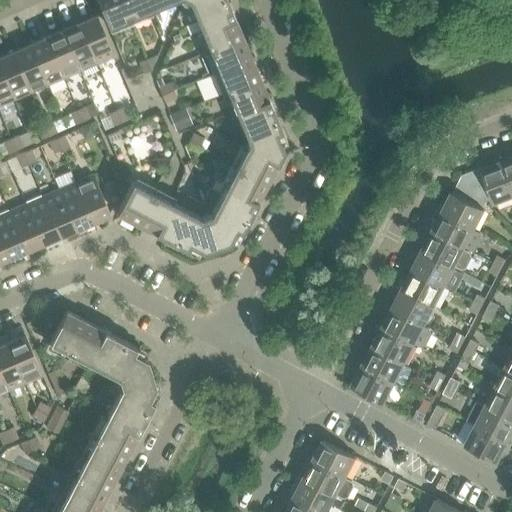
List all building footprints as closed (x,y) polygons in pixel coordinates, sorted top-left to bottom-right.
[(96,0),(108,26),(170,0),(96,0)] [(251,57),(234,17),(227,0),(188,0),(210,51),(201,54),(209,75),(218,71),(251,57)] [(114,56),(96,15),(79,23),(96,63),(114,56)] [(96,63),(79,23),(62,30),(80,71),(96,63)] [(80,71),(62,30),(46,37),(64,78),(80,71)] [(64,78),(46,37),(29,44),(47,85),(64,78)] [(47,85),(29,44),(13,51),(30,92),(47,85)] [(30,92),(13,51),(0,56),(0,68),(13,99),(30,92)] [(281,130),(273,110),(251,57),(218,71),(219,72),(208,76),(216,95),(227,91),(248,141),(245,146),(276,163),(283,149),(276,132),(281,130)] [(151,70),(146,59),(139,62),(143,73),(151,70)] [(0,105),(13,99),(0,68),(0,105)] [(173,90),(169,82),(164,84),(162,77),(156,80),(162,95),(173,90)] [(176,98),(173,90),(162,95),(165,102),(176,98)] [(91,118),(86,106),(78,110),(83,121),(91,118)] [(129,119),(124,107),(116,110),(121,122),(129,119)] [(191,123),(185,109),(170,115),(176,130),(191,123)] [(83,121),(78,110),(70,113),(75,125),(83,121)] [(121,122),(116,110),(109,114),(109,115),(100,120),(104,129),(121,122)] [(57,132),(52,121),(44,124),(49,136),(57,132)] [(18,136),(12,122),(5,125),(11,139),(16,150),(24,147),(19,136),(18,136)] [(49,136),(44,124),(37,128),(41,139),(49,136)] [(122,138),(118,129),(107,134),(110,143),(122,138)] [(200,146),(204,139),(193,133),(189,140),(200,146)] [(69,146),(64,135),(56,138),(61,149),(69,146)] [(61,149),(56,138),(48,142),(53,153),(61,149)] [(16,150),(11,139),(3,143),(7,154),(16,150)] [(241,231),(266,182),(276,163),(245,146),(221,193),(210,187),(202,203),(215,246),(229,242),(236,229),(241,231)] [(36,161),(31,149),(23,153),(28,164),(36,161)] [(28,164),(23,153),(15,156),(20,167),(28,164)] [(511,155),(502,160),(511,185),(511,155)] [(511,194),(511,185),(502,160),(481,168),(481,167),(462,174),(486,201),(492,199),(493,202),(511,194)] [(110,215),(92,173),(74,181),(92,222),(110,215)] [(483,207),(486,201),(462,174),(453,191),(452,191),(441,211),(473,228),(484,208),(483,207)] [(92,222),(74,181),(58,188),(76,229),(92,222)] [(215,246),(202,203),(186,195),(181,206),(132,181),(115,212),(186,249),(188,244),(202,251),(215,246)] [(118,197),(123,187),(115,183),(110,193),(118,197)] [(76,229),(58,188),(40,196),(47,211),(58,237),(76,229)] [(58,237),(47,211),(40,196),(24,202),(42,244),(58,237)] [(42,244),(24,202),(8,210),(26,251),(42,244)] [(26,251),(8,210),(0,213),(0,236),(9,258),(26,251)] [(473,229),(473,228),(441,211),(431,230),(463,247),(464,246),(471,249),(476,248),(482,237),(480,233),(473,229)] [(463,248),(463,247),(431,230),(421,249),(454,266),(454,265),(461,269),(466,267),(472,256),(470,252),(463,248)] [(0,262),(9,258),(0,236),(0,262)] [(444,285),(453,267),(454,266),(421,249),(411,269),(444,285)] [(502,267),(506,259),(497,254),(493,262),(502,267)] [(498,275),(502,267),(493,262),(489,270),(498,275)] [(434,306),(444,285),(411,269),(401,288),(434,306)] [(424,325),(434,306),(401,288),(391,307),(424,325)] [(482,306),(486,298),(477,293),(473,301),(482,306)] [(495,313),(499,305),(491,300),(487,308),(495,313)] [(478,314),(482,306),(473,301),(469,309),(478,314)] [(430,329),(423,325),(424,325),(391,307),(381,327),(414,344),(415,342),(421,346),(426,344),(432,334),(430,329)] [(491,321),(495,313),(487,308),(482,316),(491,321)] [(135,346),(114,335),(65,310),(48,341),(118,377),(119,382),(150,371),(146,358),(133,351),(135,346)] [(404,363),(414,344),(381,327),(371,346),(404,363)] [(462,344),(466,336),(457,332),(453,340),(462,344)] [(42,375),(24,334),(8,342),(25,383),(42,375)] [(475,351),(480,343),(471,339),(467,347),(475,351)] [(457,352),(462,344),(453,340),(449,348),(457,352)] [(25,383),(8,342),(0,345),(0,370),(8,390),(25,383)] [(411,367),(404,364),(404,363),(371,346),(361,365),(394,382),(395,381),(403,385),(405,383),(412,370),(411,367)] [(471,359),(475,351),(467,347),(463,355),(471,359)] [(383,402),(394,382),(361,365),(351,385),(383,402)] [(511,394),(511,370),(505,366),(495,386),(511,394)] [(69,390),(60,369),(60,368),(48,373),(58,395),(69,390)] [(0,393),(8,390),(0,370),(0,393)] [(442,382),(446,374),(437,370),(433,378),(442,382)] [(55,511),(95,511),(142,422),(153,401),(148,398),(155,385),(150,371),(119,382),(121,386),(55,511)] [(233,382),(231,375),(232,372),(230,371),(214,376),(219,392),(230,388),(235,387),(233,382)] [(456,389),(460,381),(451,377),(447,385),(456,389)] [(437,390),(442,382),(433,378),(429,386),(437,390)] [(452,397),(456,389),(447,385),(443,393),(452,397)] [(511,418),(511,394),(495,386),(485,405),(511,418)] [(421,421),(430,403),(423,400),(413,418),(421,421)] [(47,414),(51,407),(40,401),(36,408),(47,414)] [(507,441),(511,430),(511,418),(485,405),(476,401),(467,419),(475,424),(507,441)] [(435,429),(446,409),(437,404),(426,424),(435,429)] [(63,423),(68,412),(57,407),(52,417),(63,423)] [(43,422),(47,414),(36,408),(32,416),(43,422)] [(58,433),(63,423),(52,417),(47,427),(58,433)] [(497,461),(507,441),(475,424),(464,444),(497,461)] [(19,438),(14,426),(6,430),(11,441),(19,438)] [(11,441),(6,430),(0,432),(0,437),(3,444),(11,441)] [(41,447),(36,436),(28,440),(33,450),(41,447)] [(345,476),(355,455),(323,438),(313,459),(345,476)] [(33,450),(28,440),(20,443),(25,454),(33,450)] [(352,482),(344,478),(345,476),(313,459),(303,478),(335,495),(336,493),(344,498),(348,496),(353,486),(352,482)] [(389,483),(393,475),(385,471),(381,479),(389,483)] [(320,511),(326,511),(335,495),(303,478),(293,497),(320,511)] [(402,490),(406,482),(399,478),(395,486),(402,490)] [(397,503),(401,497),(391,492),(388,498),(397,503)] [(320,511),(293,497),(285,511),(320,511)] [(464,511),(437,498),(429,511),(464,511)] [(367,511),(374,511),(377,506),(369,502),(365,510),(367,511)]
